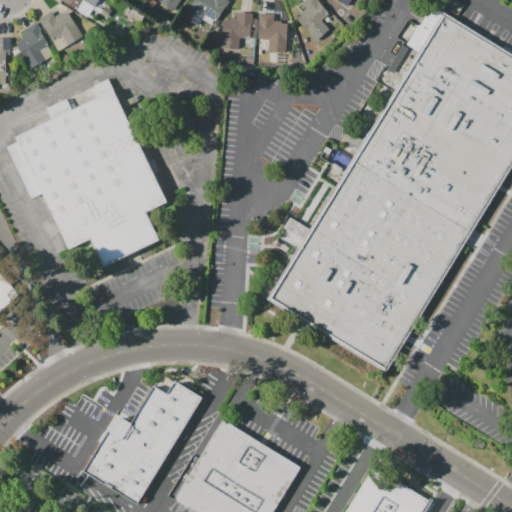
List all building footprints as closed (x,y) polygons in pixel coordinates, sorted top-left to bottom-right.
[(98,0),(95,6),(84,0),(82,0),(76,10),(60,0),(98,0)] [(179,0),(173,10),(159,1),(159,0),(179,0)] [(193,0),(229,0),(215,22),(214,20),(211,25),(202,19),(198,26),(183,16),(193,0)] [(300,13),(305,9),(301,4),(305,0),(318,0),(329,13),(321,20),(329,29),(315,41),(297,19),(301,15),(300,13)] [(39,19),(52,11),(55,17),(61,13),(62,15),(67,11),(83,36),(69,45),(62,35),(53,40),(39,19)] [(223,19),(237,19),(237,12),(253,13),(252,19),(257,19),(256,38),(250,38),(239,38),(239,49),(222,48),(223,19)] [(274,21),(281,21),(281,23),(287,24),(285,52),(268,51),(269,39),(258,39),(260,13),(274,14),(274,21)] [(471,233),(499,188),(511,167),(511,55),(444,13),(353,160),(471,233)] [(16,43),(21,40),(20,39),(27,35),(24,31),(36,23),(50,44),(47,46),(53,55),(32,68),(16,43)] [(0,38),(10,38),(10,55),(6,55),(6,84),(0,84),(0,38)] [(14,124),(114,78),(170,199),(150,208),(165,242),(135,256),(105,270),(91,240),(72,248),(46,191),(34,197),(10,146),(22,141),(14,124)] [(353,160),(329,200),(311,228),(275,287),(267,299),(301,321),(385,372),(406,339),(468,238),(471,233),(353,160)] [(0,312),(21,294),(0,270),(0,312)] [(110,431),(113,433),(115,429),(122,417),(133,423),(155,386),(168,395),(175,384),(179,383),(204,397),(138,504),(86,472),(110,431)] [(225,419),(263,442),(303,467),(275,511),(194,511),(175,500),(225,419)] [(347,511),(423,511),(431,500),(376,466),(347,511)]
